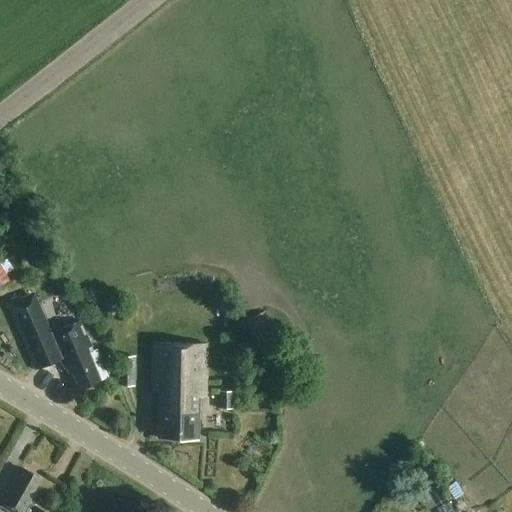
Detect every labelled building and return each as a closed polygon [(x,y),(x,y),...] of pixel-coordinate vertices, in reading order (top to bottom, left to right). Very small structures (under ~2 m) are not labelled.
[(47,245),(44,238),(34,242),(38,249),(47,245)] [(33,290),(4,302),(8,311),(19,333),(36,370),(59,359),(62,358),(51,334),(33,290)] [(245,321),(280,394),(302,384),(266,311),(245,321)] [(93,356),(79,322),(51,334),(62,358),(59,359),(63,369),(69,367),(78,390),(108,377),(98,354),(93,356)] [(206,331),(216,355),(231,349),(221,325),(206,331)] [(151,392),(154,392),(157,392),(157,393),(157,439),(160,439),(198,439),(198,414),(199,396),(206,396),(206,345),(154,344),(152,344),(151,392)] [(233,408),(233,393),(219,393),(218,407),(233,408)] [(500,476),(511,469),(511,463),(498,439),(484,447),(500,476)] [(41,481),(23,471),(19,477),(16,476),(7,492),(6,491),(0,502),(0,505),(11,511),(44,511),(32,505),(37,495),(34,493),(41,481)] [(455,499),(464,493),(461,489),(456,482),(454,484),(448,488),(455,499)] [(425,486),(415,491),(424,510),(434,506),(425,486)] [(455,511),(449,501),(438,508),(440,511),(455,511)]
